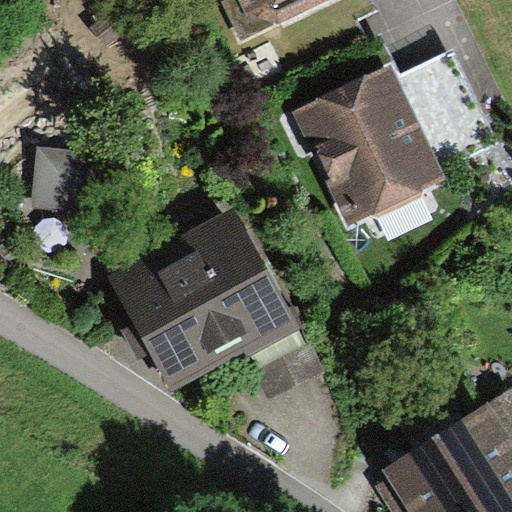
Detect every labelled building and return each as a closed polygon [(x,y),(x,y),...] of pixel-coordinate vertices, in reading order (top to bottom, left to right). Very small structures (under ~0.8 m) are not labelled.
[(239,0),(251,23),(258,20),(278,29),(335,1),(334,0),(239,0)] [(392,73),(297,120),(351,229),(444,183),(440,174),(498,146),(452,54),(396,81),(392,73)] [(98,158),(40,156),(38,214),(96,216),(98,158)] [(234,218),(111,284),(143,344),(172,397),(295,331),(234,218)] [(511,511),(511,440),(494,411),(379,482),(397,511),(511,511)]
